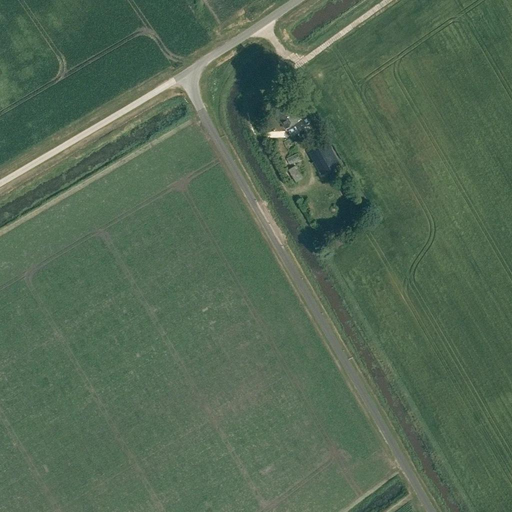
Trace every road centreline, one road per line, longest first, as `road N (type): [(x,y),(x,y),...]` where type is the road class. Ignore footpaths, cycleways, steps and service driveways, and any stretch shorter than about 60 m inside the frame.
road 1 (unclassified): [(431,511),(180,76)]
road 2 (unclassified): [(0,182),(180,76)]
road 3 (unclassified): [(180,76),(298,0)]
